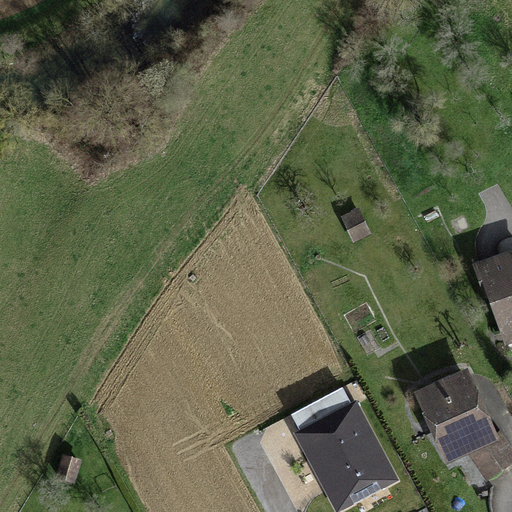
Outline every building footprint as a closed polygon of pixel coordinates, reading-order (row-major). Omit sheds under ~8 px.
[(341,217),(353,244),(370,235),(358,209),(341,217)] [(511,246),(473,262),(505,339),(511,335),(511,246)] [(461,369),(413,390),(442,455),(490,433),(461,369)] [(293,434),(332,511),(341,511),(400,482),(357,401),(351,405),(342,388),(290,414),(298,431),(293,434)] [(72,482),(78,460),(62,455),(56,478),(72,482)]
